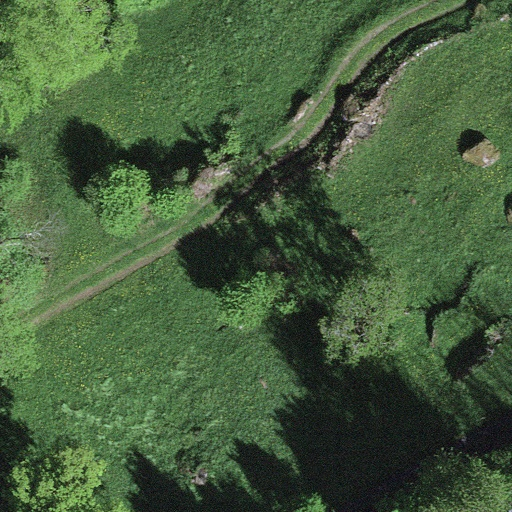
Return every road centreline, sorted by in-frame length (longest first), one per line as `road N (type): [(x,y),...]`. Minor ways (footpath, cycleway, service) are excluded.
road 1 (track): [(0,326),(191,213),(323,98),(358,42),(436,0)]
road 2 (track): [(356,511),(511,417)]
